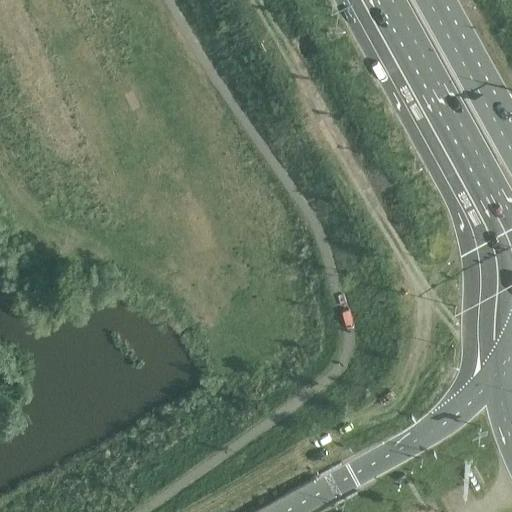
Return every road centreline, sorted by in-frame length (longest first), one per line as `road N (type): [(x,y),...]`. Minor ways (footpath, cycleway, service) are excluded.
road 1 (trunk): [(333,0),(478,267),(470,378),(448,421)]
road 2 (motorway): [(511,346),(214,511)]
road 3 (trunk): [(391,0),(511,219)]
road 4 (motorway): [(448,421),(288,511)]
road 5 (trunk): [(505,141),(426,0)]
road 6 (motorway): [(511,445),(390,511)]
